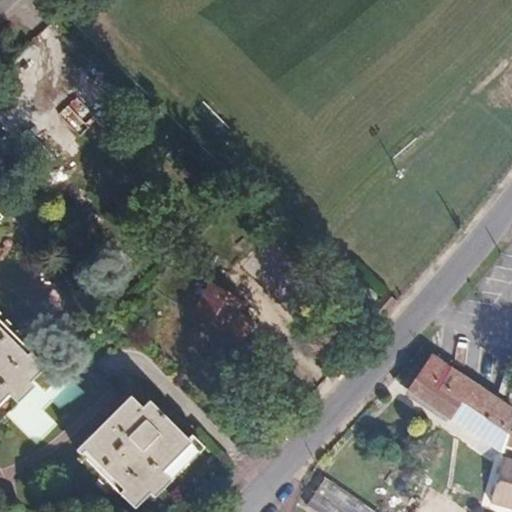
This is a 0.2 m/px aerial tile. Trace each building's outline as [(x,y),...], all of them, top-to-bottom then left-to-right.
[(48,60),(59,52),(45,33),(34,41),(48,60)] [(68,133),(93,123),(83,100),(59,109),(68,133)] [(202,290),(188,319),(236,344),(246,325),(231,317),(236,308),(214,296),(215,292),(210,289),(207,294),(202,290)] [(379,318),(391,303),(381,293),(369,308),(379,318)] [(0,405),(40,369),(0,329),(0,405)] [(511,409),(431,355),(406,389),(411,393),(407,398),(414,402),(417,397),(446,418),(460,399),(475,410),(505,431),(506,427),(511,409)] [(122,408),(79,452),(118,491),(113,497),(128,511),(161,479),(158,476),(187,446),(146,405),(138,412),(125,399),(119,405),(122,408)] [(460,399),(446,418),(462,429),(475,410),(460,399)] [(475,410),(462,429),(480,441),(496,453),(499,454),(501,446),(505,431),(475,410)] [(372,505),(382,511),(416,511),(463,443),(437,425),(385,500),(379,496),(372,505)] [(511,428),(506,427),(505,431),(501,446),(511,449),(511,428)] [(355,435),(342,455),(383,483),(396,464),(355,435)] [(455,511),(496,453),(480,441),(473,451),(466,446),(419,511),(455,511)] [(334,455),(321,474),(367,505),(380,486),(334,455)] [(511,462),(498,458),(486,502),(511,509),(511,462)] [(368,511),(329,485),(311,511),(312,511),(368,511)]
